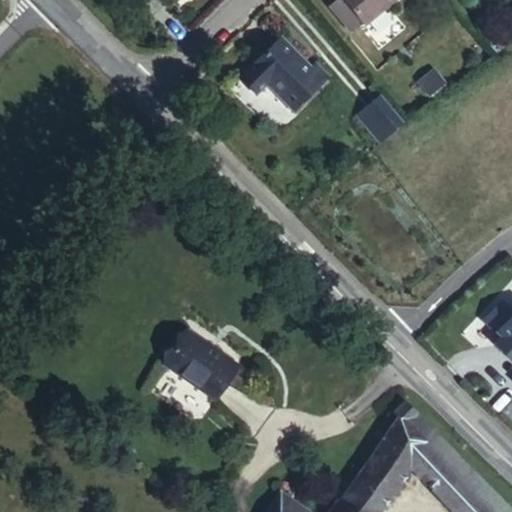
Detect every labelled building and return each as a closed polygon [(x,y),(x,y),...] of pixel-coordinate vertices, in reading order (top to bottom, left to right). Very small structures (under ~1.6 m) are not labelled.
[(340,0),(356,17),(372,0),(340,0)] [(287,107),(315,79),(303,65),(274,34),(232,73),(247,89),(261,77),(287,107)] [(504,45),(496,35),(484,44),(492,54),(504,45)] [(303,65),(315,79),(323,71),(311,58),(303,65)] [(398,126),(374,97),(349,117),(370,143),(376,137),(379,140),(398,126)] [(455,307),(471,322),(494,297),(477,282),(455,307)] [(455,307),(444,319),(461,332),(471,322),(455,307)] [(242,368),(189,330),(165,365),(217,400),(242,368)] [(389,414),(394,420),(403,430),(408,425),(417,415),(402,401),(389,414)] [(408,425),(442,459),(494,511),(511,511),(511,510),(417,415),(408,425)] [(334,503),(346,511),(378,511),(407,471),(419,483),(442,459),(408,425),(403,430),(394,420),(334,503)] [(494,511),(442,459),(419,483),(447,511),(494,511)] [(261,511),(281,511),(266,503),(261,511)] [(346,511),(334,503),(328,511),(346,511)]
